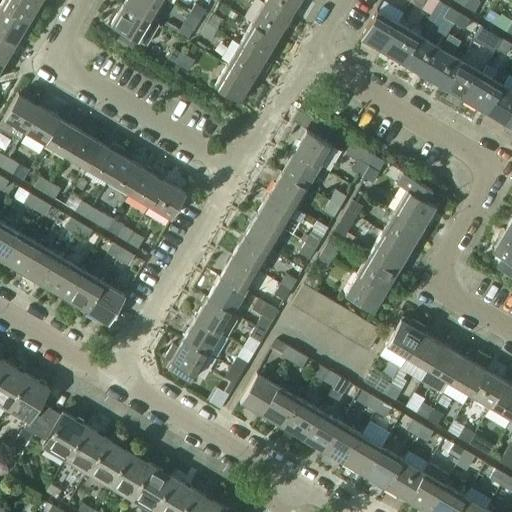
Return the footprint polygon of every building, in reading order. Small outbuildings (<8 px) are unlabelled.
[(1,0),(0,2),(0,4),(28,21),(40,0),(39,0),(1,0)] [(123,0),(123,2),(151,19),(162,0),(123,0)] [(263,0),(263,1),(289,16),(298,0),(263,0)] [(466,0),(463,5),(474,11),(480,1),(477,0),(466,0)] [(251,22),(276,37),(289,16),(263,1),(251,22)] [(110,24),(145,45),(158,23),(151,19),(123,2),(110,24)] [(195,2),(188,13),(199,19),(205,9),(195,2)] [(0,32),(15,42),(28,21),(0,4),(0,32)] [(443,17),(453,23),(459,13),(449,6),(443,17)] [(360,37),(381,50),(397,22),(376,10),(360,37)] [(182,23),(193,29),(199,19),(188,13),(182,23)] [(205,23),(216,29),(222,19),(212,13),(205,23)] [(453,23),(463,29),(469,19),(459,13),(453,23)] [(495,24),(505,30),(511,20),(501,14),(495,24)] [(238,43),(264,58),(276,37),(251,22),(238,43)] [(381,50),(402,62),(418,35),(397,22),(381,50)] [(199,33),(210,39),(216,29),(205,23),(199,33)] [(484,41),(495,48),(501,37),(490,31),(484,41)] [(0,60),(3,63),(15,42),(0,32),(0,60)] [(402,62),(423,74),(439,47),(418,35),(402,62)] [(495,48),(505,54),(511,43),(501,37),(495,48)] [(226,63),(252,79),(264,58),(238,43),(226,63)] [(167,57),(177,63),(183,53),(173,47),(167,57)] [(423,74),(443,87),(460,59),(439,47),(423,74)] [(177,63),(187,69),(194,59),(183,53),(177,63)] [(443,87),(464,99),(480,72),(460,59),(443,87)] [(213,85),(239,100),(252,79),(226,63),(213,85)] [(464,99),(485,111),(501,84),(480,72),(464,99)] [(485,111),(506,124),(511,113),(511,90),(501,84),(485,111)] [(0,128),(18,139),(23,130),(39,105),(17,92),(0,121),(0,128)] [(23,130),(44,143),(59,117),(39,105),(23,130)] [(511,113),(506,124),(502,129),(511,134),(511,113)] [(44,143),(65,155),(80,130),(59,117),(44,143)] [(293,150),(319,165),(331,144),(306,129),(293,150)] [(65,155),(86,168),(101,142),(80,130),(65,155)] [(107,180),(122,154),(125,149),(112,142),(109,147),(101,142),(86,168),(107,180)] [(281,171),(306,186),(319,165),(293,150),(281,171)] [(107,180),(128,192),(143,167),(122,154),(107,180)] [(2,167),(12,173),(18,163),(8,157),(2,167)] [(351,170),(361,176),(368,166),(357,159),(351,170)] [(361,176),(372,182),(378,172),(368,166),(361,176)] [(128,192),(148,205),(164,179),(143,167),(128,192)] [(268,192),(294,207),(306,186),(281,171),(268,192)] [(393,210),(422,227),(435,205),(425,200),(431,189),(402,172),(395,183),(406,189),(393,210)] [(0,189),(2,190),(8,180),(0,175),(0,189)] [(33,186),(43,192),(49,181),(39,175),(33,186)] [(148,205),(170,217),(185,192),(164,179),(148,205)] [(43,192),(54,198),(60,187),(49,181),(43,192)] [(329,200),(339,206),(345,195),(335,189),(329,200)] [(23,203),(33,209),(39,199),(29,192),(23,203)] [(256,213),(282,228),(294,207),(268,192),(256,213)] [(33,209),(44,215),(50,205),(39,199),(33,209)] [(346,210),(356,216),(362,206),(352,199),(346,210)] [(75,210),(85,216),(91,206),(81,200),(75,210)] [(323,210),(333,216),(339,206),(329,200),(323,210)] [(85,216),(106,229),(112,218),(91,206),(85,216)] [(340,220),(350,226),(356,216),(346,210),(340,220)] [(381,230),(410,247),(422,227),(393,210),(381,230)] [(244,234),(269,249),(282,228),(256,213),(244,234)] [(65,227),(75,234),(81,223),(71,217),(65,227)] [(106,229),(127,241),(133,231),(112,218),(106,229)] [(0,258),(3,261),(20,232),(0,220),(0,258)] [(75,234),(85,240),(91,229),(81,223),(75,234)] [(495,266),(511,276),(511,233),(504,229),(492,250),(501,256),(495,266)] [(369,251),(397,268),(410,247),(381,230),(369,251)] [(127,241),(137,247),(143,237),(133,231),(127,241)] [(304,241),(314,248),(320,237),(310,231),(304,241)] [(3,261),(24,273),(41,244),(20,232),(3,261)] [(231,254),(257,270),(269,249),(244,234),(231,254)] [(298,252),(308,258),(314,248),(304,241),(298,252)] [(321,252),(332,258),(338,247),(327,241),(321,252)] [(106,252),(117,258),(123,248),(112,242),(106,252)] [(24,273),(45,285),(61,257),(41,244),(24,273)] [(117,258),(127,264),(133,254),(123,248),(117,258)] [(356,272),(385,289),(397,268),(369,251),(356,272)] [(315,262),(325,268),(332,258),(321,252),(315,262)] [(219,275),(245,290),(257,270),(231,254),(219,275)] [(45,285),(65,298),(82,269),(61,257),(45,285)] [(65,298),(86,310),(103,281),(82,269),(65,298)] [(344,294),(372,310),(385,289),(356,272),(344,294)] [(279,283),(290,289),(296,279),(286,273),(279,283)] [(207,296),(232,311),(245,290),(219,275),(207,296)] [(305,282),(311,286),(314,280),(308,276),(305,282)] [(86,310),(107,323),(124,294),(103,281),(86,310)] [(273,293),(284,299),(290,289),(279,283),(273,293)] [(290,303),(300,310),(313,289),(303,283),(290,303)] [(300,310),(310,315),(322,295),(313,289),(300,310)] [(310,315),(320,321),(332,300),(322,295),(310,315)] [(194,317),(220,332),(232,311),(207,296),(194,317)] [(320,321),(329,327),(341,306),(332,300),(320,321)] [(329,327),(339,332),(351,312),(341,306),(329,327)] [(339,332),(348,338),(360,317),(351,312),(339,332)] [(255,324),(265,331),(271,320),(261,314),(255,324)] [(182,338),(208,353),(220,332),(194,317),(182,338)] [(348,338),(358,344),(370,323),(360,317),(348,338)] [(406,356),(421,331),(400,318),(385,344),(406,356)] [(358,344),(368,350),(380,329),(370,323),(358,344)] [(249,335),(259,341),(265,331),(255,324),(249,335)] [(427,369),(442,343),(421,331),(406,356),(427,369)] [(167,369),(190,383),(199,367),(207,371),(215,357),(208,353),(182,338),(177,346),(172,343),(164,356),(173,361),(167,369)] [(440,394),(447,381),(463,356),(442,343),(427,369),(419,382),(440,394)] [(280,355),(291,361),(297,351),(287,344),(280,355)] [(291,361),(301,367),(307,357),(297,351),(291,361)] [(230,366),(240,372),(247,362),(236,356),(230,366)] [(447,381),(468,393),(483,368),(463,356),(447,381)] [(0,366),(0,403),(5,407),(25,373),(4,360),(0,366)] [(224,377),(234,383),(240,372),(230,366),(224,377)] [(468,393),(489,406),(504,380),(483,368),(468,393)] [(322,379),(332,386),(338,375),(328,369),(322,379)] [(239,400),(260,413),(277,384),(256,371),(239,400)] [(23,427),(34,433),(49,408),(39,401),(48,387),(25,373),(5,407),(27,419),(23,427)] [(332,386),(343,392),(349,381),(338,375),(332,386)] [(374,387),(384,393),(390,383),(380,377),(374,387)] [(489,406),(510,418),(511,414),(511,384),(504,380),(489,406)] [(384,393),(394,399),(400,389),(390,383),(384,393)] [(260,413),(281,425),(298,396),(277,384),(260,413)] [(364,404),(374,410),(380,400),(370,394),(364,404)] [(281,425),(302,437),(319,409),(298,396),(281,425)] [(374,410),(384,416),(390,406),(380,400),(374,410)] [(415,412),(426,418),(432,407),(422,401),(415,412)] [(426,418),(436,424),(442,414),(432,407),(426,418)] [(42,444),(64,458),(84,424),(61,411),(60,414),(49,408),(34,433),(45,439),(42,444)] [(302,437),(323,450),(340,421),(319,409),(302,437)] [(405,429),(416,435),(422,425),(411,418),(405,429)] [(323,450),(343,462),(360,433),(340,421),(323,450)] [(64,458),(86,470),(106,437),(84,424),(64,458)] [(416,435),(426,441),(432,431),(422,425),(416,435)] [(457,436),(467,442),(473,432),(463,426),(457,436)] [(467,442),(478,448),(484,438),(473,432),(467,442)] [(343,462),(364,474),(381,446),(360,433),(343,462)] [(86,470),(108,483),(128,450),(106,437),(86,470)] [(447,453),(457,459),(463,449),(453,443),(447,453)] [(364,474),(385,487),(402,458),(381,446),(364,474)] [(457,459),(467,466),(474,455),(463,449),(457,459)] [(108,483),(130,496),(149,463),(128,450),(108,483)] [(499,461),(509,467),(511,461),(511,454),(505,451),(499,461)] [(385,487),(406,499),(423,470),(402,458),(385,487)] [(427,511),(444,483),(449,474),(428,462),(423,470),(406,499),(427,511)] [(130,496),(151,509),(171,475),(149,463),(130,496)] [(489,478),(499,484),(505,474),(495,468),(489,478)] [(499,484),(509,490),(511,485),(511,478),(505,474),(499,484)] [(151,509),(156,511),(178,511),(193,488),(171,475),(151,509)] [(45,490),(56,497),(60,489),(49,483),(45,490)] [(427,511),(428,511),(454,511),(464,495),(444,483),(427,511)] [(178,511),(207,511),(214,501),(193,488),(178,511)] [(454,511),(482,511),(485,507),(464,495),(454,511)] [(207,511),(232,511),(214,501),(207,511)] [(77,510),(81,511),(90,511),(93,508),(82,502),(77,510)]
